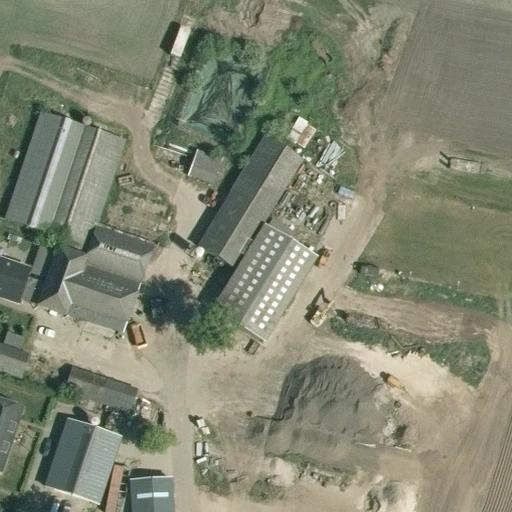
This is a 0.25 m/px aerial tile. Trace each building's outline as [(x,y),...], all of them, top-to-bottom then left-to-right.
[(288,134),(303,146),(318,127),(302,115),(288,134)] [(0,262),(0,299),(18,305),(18,302),(63,317),(63,316),(120,334),(150,245),(96,227),(97,226),(124,143),(71,125),(42,116),(6,224),(35,234),(87,251),(85,258),(55,248),(53,253),(39,249),(29,276),(44,281),(43,285),(25,280),(28,271),(0,262)] [(237,272),(245,260),(247,261),(214,315),(265,346),(318,261),(267,229),(256,247),(253,246),(304,163),(265,139),(198,249),(237,272)] [(223,184),(229,158),(199,151),(193,176),(223,184)] [(345,201),(352,184),(336,177),(329,195),(345,201)] [(124,201),(113,231),(150,243),(160,213),(124,201)] [(0,368),(20,376),(28,354),(0,343),(0,368)] [(69,371),(62,393),(127,415),(134,392),(69,371)] [(0,469),(20,410),(0,402),(0,469)] [(120,439),(66,421),(44,489),(98,507),(120,439)] [(176,511),(174,479),(123,483),(125,511),(176,511)]
